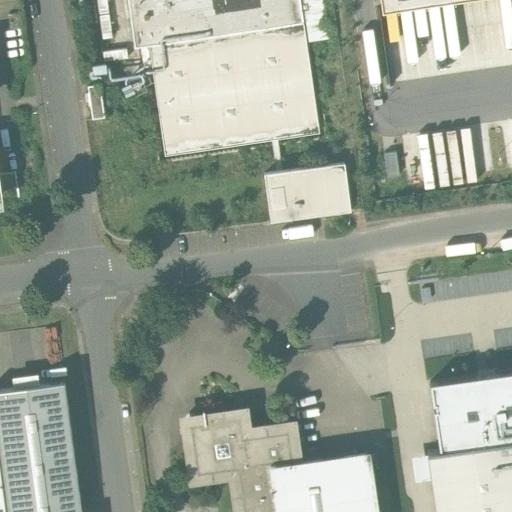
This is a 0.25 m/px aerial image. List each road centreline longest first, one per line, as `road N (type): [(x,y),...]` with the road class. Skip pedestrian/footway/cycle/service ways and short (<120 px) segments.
road 1 (unclassified): [(87,272),(142,272),(511,222)]
road 2 (unclassified): [(87,272),(51,0)]
road 3 (unclassified): [(87,272),(121,511)]
